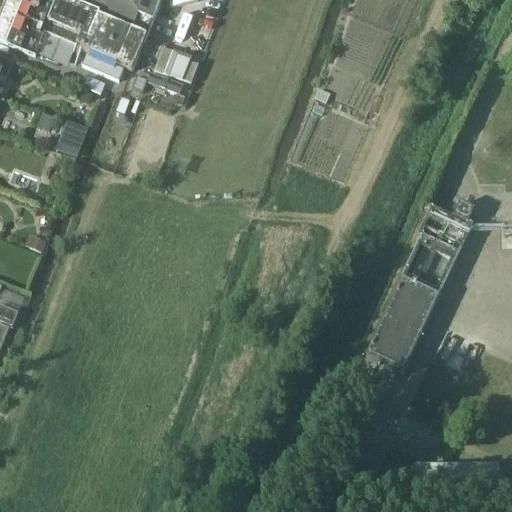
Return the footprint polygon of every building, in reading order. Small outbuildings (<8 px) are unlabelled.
[(161,0),(44,0),(43,3),(35,0),(0,0),(0,44),(36,59),(49,27),(81,41),(77,50),(131,73),(153,24),(161,0)] [(164,49),(154,80),(187,91),(191,80),(187,78),(194,59),(164,49)] [(0,80),(5,83),(12,67),(0,61),(0,80)] [(465,228),(472,214),(458,207),(451,221),(430,212),(417,240),(422,242),(403,283),(402,282),(366,360),(403,377),(439,299),(435,297),(454,256),(456,257),(468,229),(465,228)] [(0,323),(14,329),(19,317),(0,308),(0,323)] [(0,353),(9,331),(0,327),(0,353)] [(419,491),(419,508),(454,507),(454,506),(454,490),(419,491)]
